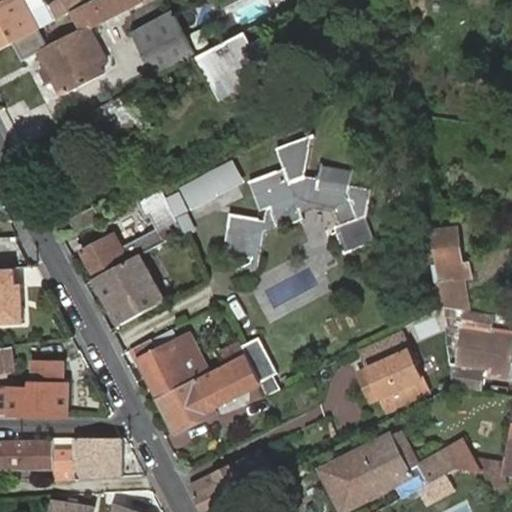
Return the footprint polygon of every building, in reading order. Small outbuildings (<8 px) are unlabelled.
[(0,5),(0,51),(19,42),(41,31),(26,0),(10,0),(4,4),(0,5)] [(47,0),(26,0),(41,31),(42,30),(58,22),(47,0)] [(141,0),(100,0),(73,14),(83,32),(83,33),(142,1),(141,0)] [(183,66),(200,58),(183,24),(171,4),(131,25),(161,78),(183,66)] [(41,31),(19,42),(29,60),(43,53),(65,96),(105,76),(101,67),(112,61),(103,46),(93,51),(83,33),(83,32),(51,48),(42,30),(41,31)] [(255,45),(248,33),(214,51),(200,58),(219,90),(245,76),(251,87),(256,95),(291,77),(270,37),(255,45)] [(225,101),(251,87),(245,76),(219,90),(225,101)] [(103,108),(83,119),(98,146),(117,137),(119,140),(137,130),(138,133),(146,134),(157,129),(143,102),(109,119),(103,108)] [(294,175),(298,187),(312,183),(319,144),(287,155),(294,175)] [(188,209),(244,187),(233,161),(178,184),(188,209)] [(341,235),(349,261),(377,253),(369,227),(373,225),(378,203),(357,198),(358,192),(361,180),(330,173),(327,186),(312,183),(298,187),(294,175),(274,181),(282,209),(289,207),(291,213),(278,217),(283,233),(310,226),(307,215),(324,210),(342,214),(348,233),(341,235)] [(274,181),(269,183),(278,210),(282,209),(274,181)] [(169,242),(186,233),(165,190),(140,202),(149,218),(156,215),(164,232),(169,242)] [(380,198),(358,192),(357,198),(378,203),(380,198)] [(73,221),(80,233),(107,220),(100,207),(73,221)] [(259,220),(232,214),(224,253),(251,259),(259,220)] [(466,278),(458,222),(434,225),(441,282),(466,278)] [(369,227),(377,253),(381,252),(373,225),(369,227)] [(153,250),(169,242),(164,232),(133,249),(134,253),(137,258),(153,250)] [(86,252),(99,278),(137,258),(134,253),(128,256),(118,235),(86,252)] [(137,258),(99,278),(117,314),(167,287),(163,279),(152,284),(144,268),(159,261),(153,250),(137,258)] [(0,267),(0,323),(28,322),(27,291),(18,292),(16,267),(0,267)] [(177,282),(182,294),(208,280),(203,269),(177,282)] [(444,309),(471,313),(466,278),(441,282),(444,309)] [(496,316),(482,314),(471,313),(444,309),(445,311),(455,388),(484,393),(487,374),(509,378),(511,362),(511,334),(494,331),(496,316)] [(246,353),(231,323),(221,329),(232,349),(217,358),(221,366),(246,353)] [(160,351),(155,341),(135,351),(160,399),(216,370),(196,331),(189,335),(185,338),(183,338),(180,340),(160,351)] [(411,354),(401,333),(373,348),(361,354),(371,374),(391,413),(431,394),(411,354)] [(260,336),(242,346),(247,355),(269,396),(282,390),(275,376),(280,373),(260,336)] [(0,373),(27,370),(23,344),(0,347),(0,373)] [(247,355),(216,370),(160,399),(178,433),(223,411),(221,406),(242,396),(253,391),(261,387),(263,386),(247,355)] [(16,416),(73,418),(73,383),(69,383),(70,365),(40,364),(39,390),(13,390),(12,414),(16,414),(16,416)] [(435,399),(387,424),(393,437),(417,424),(416,421),(441,409),(435,399)] [(408,467),(393,437),(326,471),(347,511),(414,479),(408,467)] [(420,492),(461,469),(496,475),(505,476),(507,461),(478,456),(468,438),(408,467),(414,479),(420,492)] [(78,443),(58,443),(58,456),(79,456),(78,443)] [(58,456),(59,478),(127,477),(127,443),(78,443),(79,456),(58,456)] [(0,468),(57,469),(56,456),(56,445),(0,444),(0,468)] [(194,490),(205,511),(218,511),(248,496),(257,491),(251,479),(269,469),(262,457),(194,490)] [(507,487),(505,476),(496,475),(498,485),(507,487)] [(96,511),(54,502),(51,511),(96,511)]
